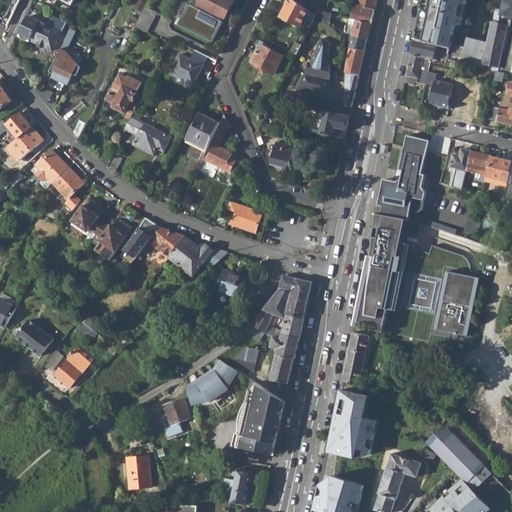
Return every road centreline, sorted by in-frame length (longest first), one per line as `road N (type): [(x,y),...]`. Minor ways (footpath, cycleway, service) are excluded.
road 1 (residential): [(278,263),(273,286),(243,329),(200,366),(90,425),(0,356)]
road 2 (residential): [(0,58),(54,130),(133,200),(278,263)]
road 3 (residential): [(349,212),(264,187),(222,83),(261,0)]
road 4 (primary): [(336,283),(287,511)]
road 5 (primary): [(397,0),(349,212)]
